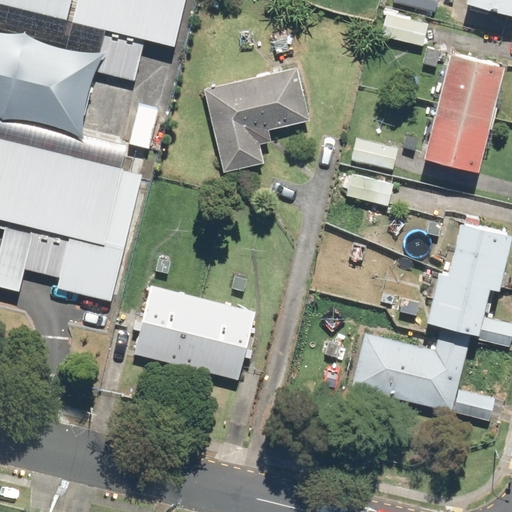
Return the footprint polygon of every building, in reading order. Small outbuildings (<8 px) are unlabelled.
[(0,0),(0,5),(67,20),(72,0),(0,0)] [(173,0),(77,0),(74,19),(105,26),(94,71),(130,79),(141,34),(165,39),(173,0)] [(392,0),(392,3),(433,12),(435,0),(392,0)] [(511,10),(511,0),(462,0),(461,4),(511,16),(511,10)] [(385,14),(380,37),(421,46),(426,23),(385,14)] [(499,66),(445,52),(418,159),(472,173),(499,66)] [(295,66),(200,89),(221,173),(264,163),(259,145),(271,142),(268,132),(308,122),(295,66)] [(155,107),(137,103),(127,145),(146,149),(155,107)] [(125,163),(0,135),(0,216),(107,241),(125,163)] [(369,144),(365,164),(392,170),(396,149),(369,144)] [(351,173),(345,196),(387,207),(392,183),(351,173)] [(437,329),(468,336),(508,345),(511,327),(511,319),(480,312),(485,289),(492,291),(505,233),(453,221),(442,271),(432,268),(419,325),(437,329)] [(77,235),(32,224),(23,265),(68,275),(77,235)] [(255,311),(147,283),(129,354),(237,381),(255,311)] [(21,311),(0,306),(0,330),(15,334),(21,311)] [(468,336),(437,329),(433,350),(361,334),(349,388),(488,419),(493,397),(456,389),(468,336)]
